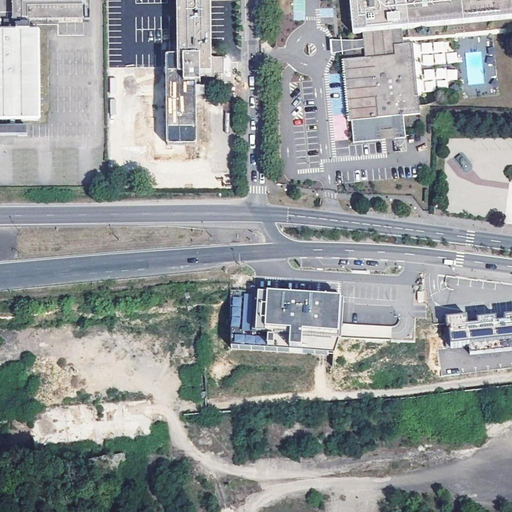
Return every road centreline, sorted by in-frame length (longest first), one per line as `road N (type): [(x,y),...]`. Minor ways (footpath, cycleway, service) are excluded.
road 1 (motorway): [(0,272),(296,250)]
road 2 (track): [(262,487),(400,482),(477,463),(511,433)]
road 3 (motorway): [(261,212),(0,215)]
road 4 (secondary): [(511,243),(261,212)]
road 5 (secondary): [(296,250),(511,266)]
road 6 (residential): [(255,0),(261,212)]
